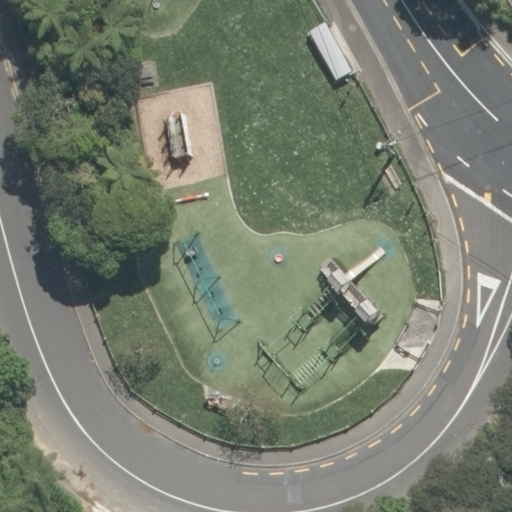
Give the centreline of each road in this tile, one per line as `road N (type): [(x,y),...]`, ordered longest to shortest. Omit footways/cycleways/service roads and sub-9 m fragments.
road 1 (residential): [(228,511),(154,475),(73,352),(0,117)]
road 2 (residential): [(511,324),(425,453),(349,503),(289,511)]
road 3 (residential): [(409,0),(443,58),(511,136)]
